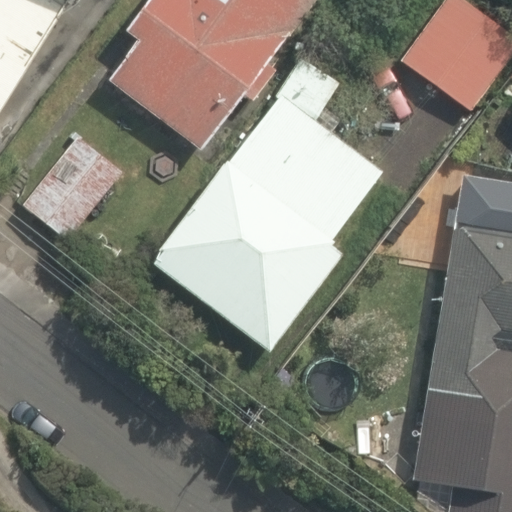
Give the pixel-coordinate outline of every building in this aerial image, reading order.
[(0,0),(0,98),(60,0),(0,0)] [(134,0),(114,30),(132,42),(99,91),(196,156),(301,0),(134,0)] [(511,14),(493,0),(439,0),(394,57),(462,111),(511,47),(511,14)] [(323,244),(377,172),(269,92),(144,259),(269,353),(341,257),(323,244)] [(125,167),(75,130),(17,209),(67,246),(125,167)] [(511,511),(511,229),(441,221),(409,492),(445,496),(443,511),(511,511)]
